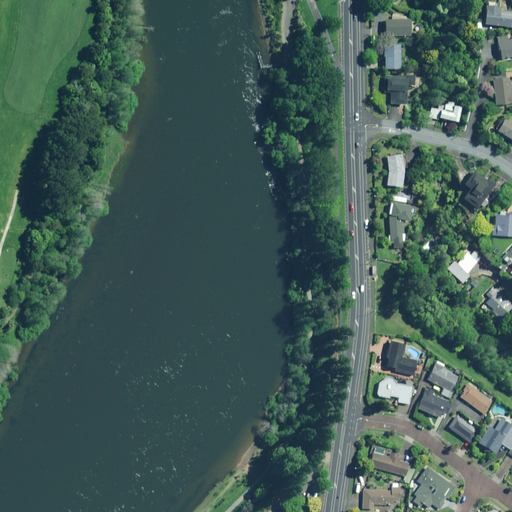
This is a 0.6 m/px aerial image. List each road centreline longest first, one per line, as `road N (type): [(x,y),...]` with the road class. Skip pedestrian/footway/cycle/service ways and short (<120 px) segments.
road 1 (secondary): [(345,418),(357,316),(352,125)]
road 2 (residential): [(352,125),(454,143),(511,168)]
road 3 (residential): [(345,418),(407,427),(479,477)]
road 4 (secondary): [(352,125),(350,0)]
